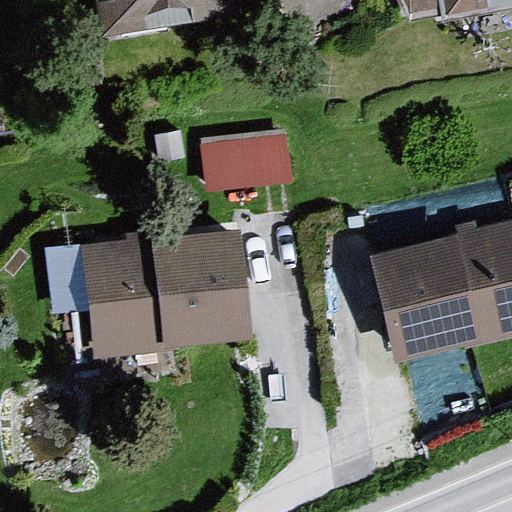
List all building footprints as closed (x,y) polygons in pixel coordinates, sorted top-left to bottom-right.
[(224,0),(89,0),(99,53),(226,17),(224,0)] [(511,0),(386,0),(387,1),(401,21),(511,10),(511,0)] [(289,122),(200,125),(202,176),(291,173),(289,122)] [(511,219),(366,250),(388,355),(511,329),(511,219)] [(227,244),(84,255),(96,364),(243,349),(227,244)]
